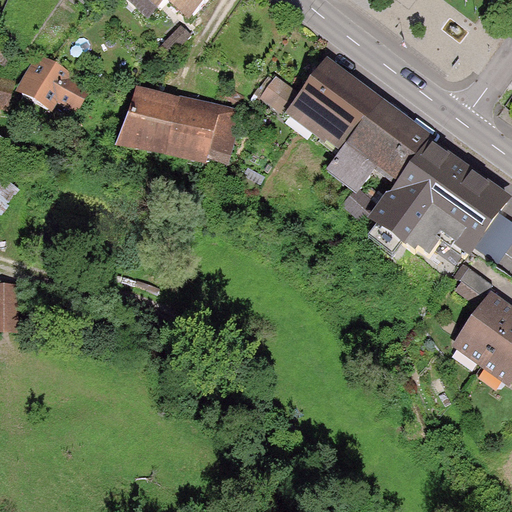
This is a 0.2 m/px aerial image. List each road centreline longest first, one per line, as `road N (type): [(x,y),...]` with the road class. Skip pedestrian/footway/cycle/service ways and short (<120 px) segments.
road 1 (track): [(360,511),(247,367),(180,325),(5,273),(0,292)]
road 2 (secondary): [(296,0),(460,124)]
